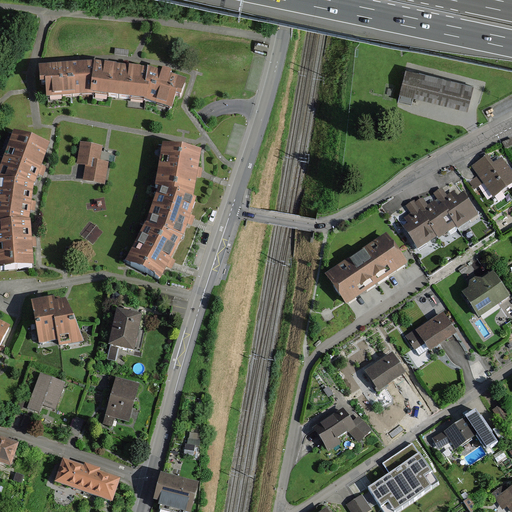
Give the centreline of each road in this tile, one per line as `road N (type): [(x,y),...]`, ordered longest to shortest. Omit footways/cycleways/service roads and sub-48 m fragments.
road 1 (residential): [(511,127),(326,226),(231,210)]
road 2 (residential): [(280,511),(305,364),(423,279)]
road 3 (residential): [(231,210),(150,480)]
road 4 (residential): [(295,511),(511,368)]
road 5 (residential): [(289,0),(231,210)]
road 6 (motorway): [(305,0),(511,43)]
road 7 (residential): [(150,480),(0,428)]
